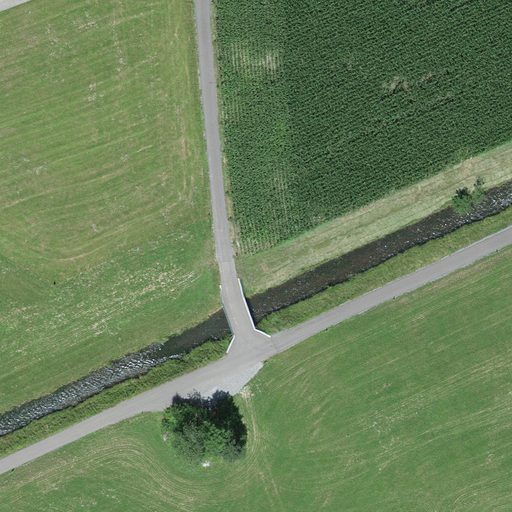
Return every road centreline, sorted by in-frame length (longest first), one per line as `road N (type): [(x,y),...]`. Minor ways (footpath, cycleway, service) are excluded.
road 1 (unclassified): [(243,353),(220,260),(199,0)]
road 2 (unclassified): [(511,233),(243,353)]
road 3 (unclassified): [(243,353),(0,465)]
